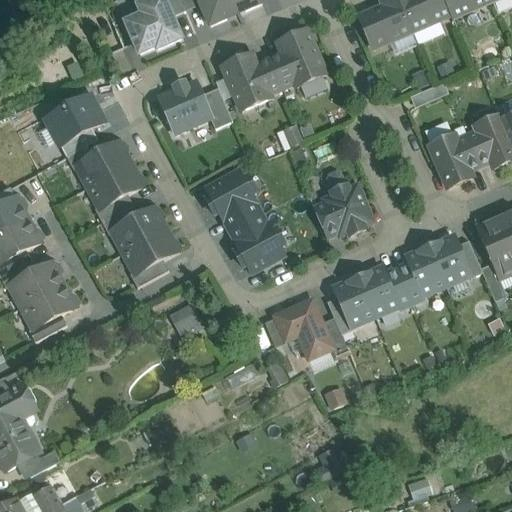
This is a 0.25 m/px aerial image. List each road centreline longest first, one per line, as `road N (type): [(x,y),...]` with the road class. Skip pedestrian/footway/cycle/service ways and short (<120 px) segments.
road 1 (residential): [(323,4),(139,84),(134,112),(239,298),(271,297),(403,239)]
road 2 (residential): [(371,117),(402,138),(439,224)]
road 3 (residential): [(371,117),(366,150),(403,239)]
road 4 (residential): [(323,4),(371,117)]
